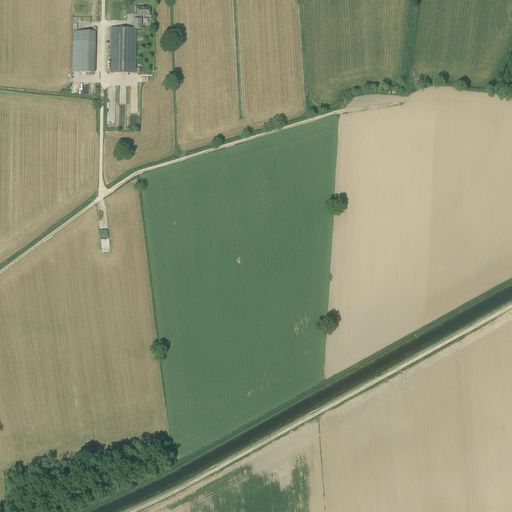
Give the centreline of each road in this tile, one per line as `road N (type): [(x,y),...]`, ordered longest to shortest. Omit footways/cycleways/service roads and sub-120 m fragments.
road 1 (track): [(511,282),(81,511)]
road 2 (track): [(129,511),(511,305)]
